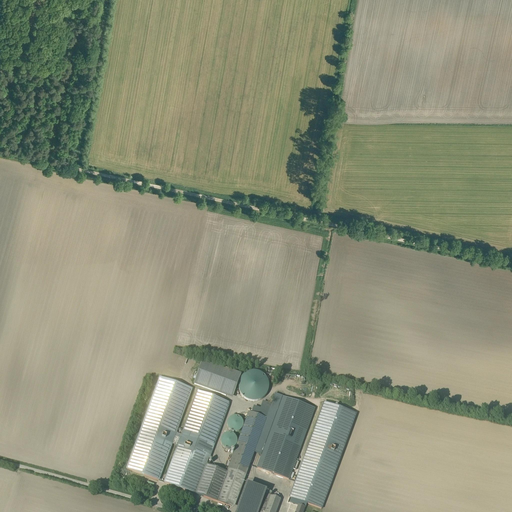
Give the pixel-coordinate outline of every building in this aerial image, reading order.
[(194,385),(232,398),(240,375),(202,361),(202,362),(194,385)] [(238,386),(238,389),(239,392),(241,395),(242,397),(245,399),(247,401),(250,401),(253,402),(256,402),(259,401),(262,399),(264,398),(266,395),(267,393),(268,390),(269,387),(268,384),(267,381),(266,378),(264,376),(262,374),(259,373),(256,372),(254,371),(251,372),(248,373),(245,374),(243,376),(241,378),(239,381),(238,383),(238,386)] [(191,389),(160,378),(126,470),(158,481),(172,444),(175,434),(191,389)] [(196,494),(206,467),(229,403),(197,392),(181,436),(177,446),(164,483),(196,494)] [(315,410),(283,398),(258,468),(289,479),(315,410)] [(355,414),(324,403),(290,498),(321,509),(355,414)] [(249,413),(228,470),(242,475),(245,476),(266,419),(249,413)] [(242,428),(243,425),(242,422),(241,419),(238,417),(235,417),(232,418),(229,419),(228,422),(227,425),(228,428),(230,431),(232,432),(235,433),(238,432),(241,430),(242,428)] [(175,434),(172,444),(177,446),(181,436),(175,434)] [(230,434),(227,434),(224,436),(222,438),(220,441),(221,444),(222,447),(224,449),(227,450),(231,450),(234,448),(236,446),(237,443),(236,440),(235,437),(232,435),(230,434)] [(226,474),(206,467),(196,494),(216,502),(226,474)] [(242,475),(228,470),(226,474),(216,502),(230,507),(242,475)] [(278,511),(282,501),(246,488),(236,511),(278,511)]
